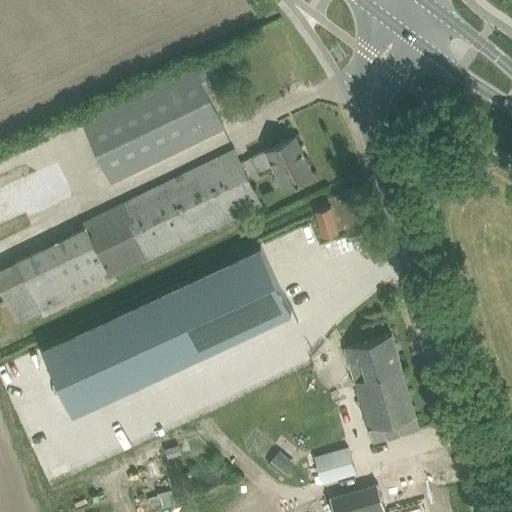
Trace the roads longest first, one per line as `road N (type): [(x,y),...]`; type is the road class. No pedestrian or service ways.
road 1 (unclassified): [(479,511),(358,101)]
road 2 (primary): [(411,38),(511,107)]
